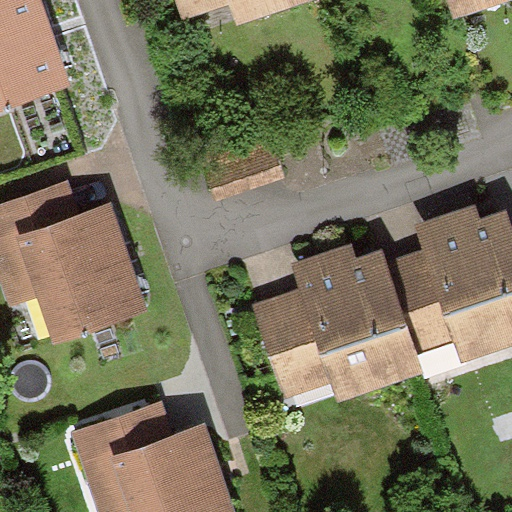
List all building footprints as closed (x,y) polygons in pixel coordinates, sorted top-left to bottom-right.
[(0,0),(0,113),(71,88),(39,0),(0,0)] [(175,0),(182,19),(229,3),(238,30),(323,0),(175,0)] [(511,0),(447,0),(456,23),(511,3),(511,0)] [(68,182),(0,205),(0,283),(9,310),(37,300),(54,348),(149,316),(112,210),(81,221),(68,182)] [(390,254),(422,343),(459,330),(464,345),(511,327),(511,212),(507,198),(479,208),(475,197),(418,217),(427,241),(390,254)] [(308,281),(257,300),(286,390),(337,373),(340,383),(426,355),(422,343),(390,254),(384,235),(358,244),(355,235),(298,255),(308,281)] [(166,397),(74,428),(102,511),(241,511),(207,411),(174,422),(166,397)]
